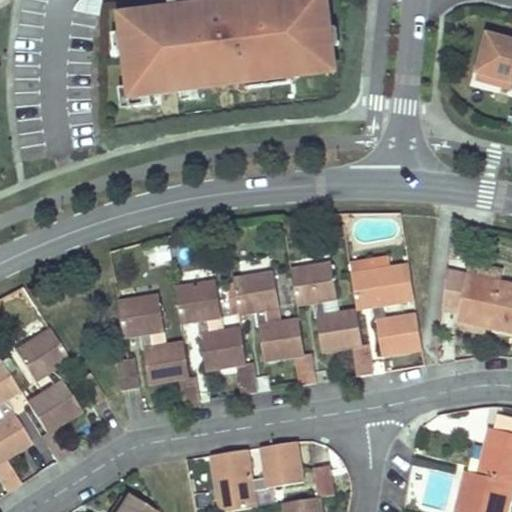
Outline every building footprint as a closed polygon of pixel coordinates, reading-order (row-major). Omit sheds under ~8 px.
[(75,10),(99,14),(101,0),(80,0),(80,1),(75,10)] [(319,70),(315,36),(331,35),(330,29),(326,0),(257,0),(236,3),(238,16),(209,19),(207,4),(190,6),(171,8),(121,14),(129,87),(130,96),(150,93),(180,90),(199,88),(216,86),(215,82),(268,76),(288,73),(319,70)] [(169,0),(171,8),(190,6),(188,0),(169,0)] [(223,2),(207,4),(209,19),(238,16),(236,3),(223,4),(223,2)] [(336,28),(330,29),(331,35),(315,36),(319,70),(332,68),(330,46),(338,45),(336,28)] [(489,32),(487,38),(501,42),(502,35),(489,32)] [(511,37),(502,35),(501,42),(487,38),(477,76),(500,82),(501,75),(511,78),(511,37)] [(288,73),(268,76),(269,85),(289,83),(288,73)] [(511,78),(501,75),(500,82),(511,85),(511,78)] [(129,87),(120,88),(123,110),(152,106),(150,93),(130,96),(129,87)] [(199,88),(180,90),(181,100),(200,97),(199,88)] [(450,238),(448,258),(464,260),(467,240),(450,238)] [(351,276),(388,270),(387,260),(349,265),(351,276)] [(469,263),(467,277),(483,281),(501,284),(504,270),(469,263)] [(321,353),(352,348),(362,346),(359,329),(356,312),(339,315),(325,317),(323,302),(337,300),(332,265),(291,272),(296,306),(314,303),(321,353)] [(384,307),(415,302),(409,267),(388,270),(351,276),(356,311),(374,308),(378,333),(382,357),(422,351),(417,316),(386,321),(384,307)] [(458,322),(486,328),(511,332),(511,286),(501,284),(483,281),(467,277),(446,273),(442,309),(459,313),(458,322)] [(274,274),(253,277),(233,280),(234,285),(239,315),(256,313),(264,362),(294,357),(304,356),(299,321),(281,324),(268,326),(266,311),(279,309),(274,274)] [(206,370),(236,366),(246,365),(244,347),(241,330),(209,335),(208,320),(221,318),(216,284),(175,289),(180,324),(199,322),(206,370)] [(239,315),(234,285),(227,286),(232,316),(239,315)] [(189,379),(186,361),(183,344),(153,349),(151,334),(164,332),(159,297),(118,304),(124,339),(140,336),(148,385),(179,380),(189,379)] [(325,317),(339,315),(337,300),(323,302),(325,317)] [(268,326),(281,324),(279,309),(266,311),(268,326)] [(486,328),(458,322),(456,328),(485,334),(486,328)] [(26,405),(35,420),(45,435),(54,429),(80,413),(53,370),(68,361),(49,331),(15,352),(33,383),(45,375),(53,388),(26,405)] [(372,376),(370,361),(368,345),(362,346),(352,348),(357,378),(372,376)] [(310,355),(304,356),(294,357),(298,388),(314,385),(312,370),(310,355)] [(138,390),(136,375),(133,360),(118,361),(122,392),(138,390)] [(0,420),(0,462),(4,460),(30,444),(4,402),(18,393),(0,363),(0,414),(3,419),(0,420)] [(246,365),(236,366),(240,396),(256,394),(254,379),(252,364),(246,365)] [(105,399),(97,387),(89,374),(75,383),(91,408),(105,399)] [(195,378),(189,379),(179,380),(183,410),(200,408),(197,393),(195,378)] [(40,437),(48,450),(56,464),(71,455),(54,429),(45,435),(40,437)] [(487,445),(490,446),(482,477),(477,475),(465,472),(455,511),(506,511),(511,490),(511,435),(488,429),(484,444),(487,445)] [(253,492),(277,488),(302,484),(296,444),(261,450),(265,480),(251,482),(247,452),(211,457),(219,511),(239,511),(255,510),(253,492)] [(487,445),(484,444),(477,475),(482,477),(490,446),(487,445)] [(0,484),(7,495),(21,486),(4,460),(0,462),(0,484)] [(317,484),(319,500),(334,497),(329,467),(314,469),(317,484)] [(117,511),(151,511),(127,496),(117,511)] [(320,511),(319,500),(283,505),(284,511),(320,511)]
